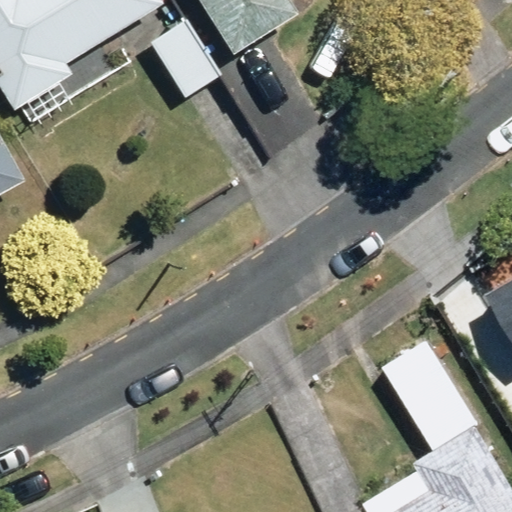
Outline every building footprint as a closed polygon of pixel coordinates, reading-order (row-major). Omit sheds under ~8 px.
[(0,0),(0,78),(14,101),(73,65),(66,53),(154,0),(0,0)] [(297,7),(292,0),(205,0),(234,46),(297,7)] [(222,70),(178,11),(140,40),(185,98),(222,70)] [(0,188),(24,177),(0,129),(0,188)] [(511,258),(446,297),(484,362),(509,348),(511,352),(511,258)] [(511,511),(511,456),(485,413),(426,449),(433,461),(368,501),(374,511),(511,511)]
